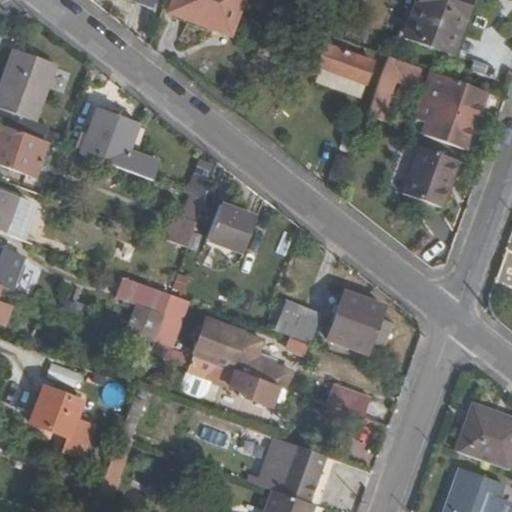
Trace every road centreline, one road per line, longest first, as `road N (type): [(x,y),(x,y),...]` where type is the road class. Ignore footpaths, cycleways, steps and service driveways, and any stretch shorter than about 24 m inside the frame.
road 1 (tertiary): [(50,0),(454,318)]
road 2 (residential): [(384,511),(454,318)]
road 3 (residential): [(511,157),(454,318)]
